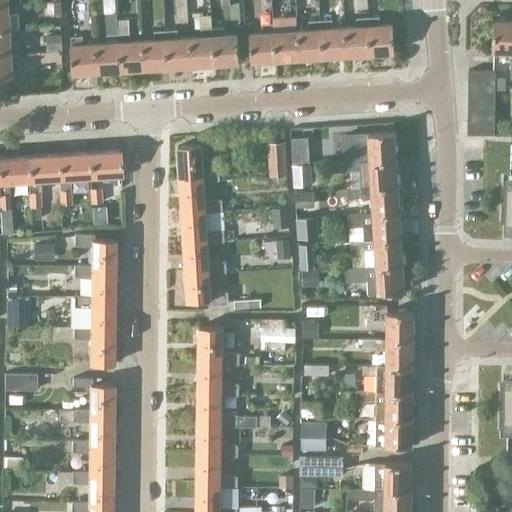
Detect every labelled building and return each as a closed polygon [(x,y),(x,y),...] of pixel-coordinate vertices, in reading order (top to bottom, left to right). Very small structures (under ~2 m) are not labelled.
[(0,28),(9,28),(8,16),(16,15),(15,4),(0,4),(0,28)] [(42,5),(42,18),(57,18),(56,4),(42,5)] [(211,26),(210,21),(210,14),(198,15),(200,35),(189,36),(190,64),(214,62),(212,26),(211,26)] [(367,16),(370,52),(394,50),(392,22),(379,23),(378,15),(367,16)] [(346,54),(370,52),(367,16),(356,17),(356,25),(344,25),(346,54)] [(346,54),(344,25),(331,26),(331,18),(320,19),(322,55),(346,54)] [(511,78),(511,18),(495,18),(494,49),(511,50),(510,78),(511,78)] [(298,57),(322,55),(320,19),(309,20),(309,28),(297,28),(298,57)] [(251,60),(275,58),(273,22),(257,23),(258,31),(249,32),(251,60)] [(284,22),(273,22),(275,58),(298,57),(297,28),(284,29),(284,22)] [(237,33),(227,33),(224,33),(223,26),(212,26),(214,62),(238,61),(237,33)] [(0,52),(18,51),(17,40),(10,41),(9,28),(0,28),(0,52)] [(143,67),(167,65),(165,29),(153,30),(154,38),(141,39),(143,67)] [(190,64),(189,36),(176,36),(176,29),(165,29),(167,65),(190,64)] [(143,67),(141,39),(129,40),(129,32),(117,33),(120,69),(143,67)] [(96,70),(120,69),(117,33),(106,33),(107,41),(94,42),(96,70)] [(96,70),(94,42),(82,43),(81,35),(70,36),(71,44),(70,44),(72,72),(96,70)] [(19,63),(19,62),(18,51),(0,52),(0,76),(12,75),(11,63),(19,63)] [(468,82),(494,82),(495,69),(468,69),(468,82)] [(494,94),(494,82),(468,82),(468,94),(494,94)] [(494,107),(494,94),(468,94),(468,106),(494,107)] [(494,119),(494,107),(468,106),(467,119),(494,119)] [(494,133),(494,119),(467,119),(467,132),(494,133)] [(393,130),(342,134),(344,160),(369,158),(395,157),(393,130)] [(270,175),(285,174),(286,174),(284,142),(268,143),(270,175)] [(202,174),(203,179),(219,178),(218,168),(202,167),(201,143),(178,144),(180,176),(202,174)] [(87,150),(89,175),(98,174),(120,173),(118,148),(87,150)] [(68,176),(89,175),(87,150),(57,152),(58,177),(58,189),(59,189),(60,203),(70,202),(69,189),(68,176)] [(39,178),(58,177),(57,152),(26,154),(27,179),(29,205),(39,205),(38,192),(40,192),(39,178)] [(0,207),(9,207),(8,192),(7,180),(27,179),(26,154),(0,155),(0,207)] [(399,168),(396,167),(395,157),(369,158),(344,160),(330,161),(331,171),(359,169),(360,185),(400,183),(399,168)] [(204,198),(203,179),(202,174),(180,176),(182,206),(205,205),(205,210),(221,209),(220,199),(204,198)] [(506,227),(506,229),(511,228),(511,178),(508,179),(508,181),(503,181),(502,219),(507,219),(507,227),(506,227)] [(372,211),(399,210),(402,210),(400,183),(360,185),(347,186),(347,196),(361,195),(361,197),(371,196),(372,211)] [(103,201),(102,186),(90,187),(91,201),(103,201)] [(287,193),(258,194),(258,205),(288,204),(287,193)] [(206,229),(205,210),(205,205),(182,206),(184,237),(206,235),(207,240),(223,239),(222,229),(206,229)] [(363,238),(400,236),(399,210),(372,211),(347,213),(348,225),(362,224),(363,238)] [(319,236),(317,215),(295,217),(297,238),(319,236)] [(93,237),(93,234),(93,233),(91,233),(75,233),(75,242),(91,244),(90,263),(90,269),(113,269),(114,237),(93,237)] [(208,259),(207,240),(206,235),(184,237),(186,267),(208,266),(209,271),(233,269),(232,260),(208,259)] [(376,264),(402,263),(400,236),(363,238),(350,239),(351,249),(364,248),(364,251),(375,250),(376,264)] [(90,269),(90,263),(74,263),(74,273),(90,275),(90,294),(90,299),(113,300),(113,269),(90,269)] [(378,292),(378,291),(404,290),(402,263),(376,264),(366,265),(352,265),(352,266),(344,267),(345,280),(367,280),(368,292),(378,292)] [(210,290),(209,271),(208,266),(186,267),(188,299),(209,298),(210,302),(227,301),(226,291),(210,290)] [(90,299),(90,294),(74,294),(74,305),(90,306),(90,325),(90,330),(112,330),(113,300),(90,299)] [(27,325),(28,296),(6,296),(6,325),(27,325)] [(233,308),(245,308),(261,307),(260,298),(233,300),(233,308)] [(412,338),(413,310),(386,310),(386,337),(412,338)] [(342,311),(342,334),(352,334),(352,311),(342,311)] [(90,330),(90,325),(74,325),(73,335),(89,337),(89,361),(112,362),(112,330),(90,330)] [(221,356),(221,363),(237,363),(237,352),(221,350),(221,326),(199,325),(198,356),(221,356)] [(295,327),(262,327),(261,340),(294,340),(295,327)] [(362,347),(373,347),(376,347),(376,337),(362,337),(362,347)] [(412,364),(412,338),(386,337),(386,363),(412,364)] [(221,381),(221,363),(221,356),(198,356),(198,386),(221,387),(221,393),(237,393),(237,383),(221,381)] [(328,374),(328,364),(303,363),(303,374),(328,374)] [(412,390),(412,364),(386,363),(386,364),(376,364),(376,363),(362,363),(361,373),(375,373),(375,390),(386,390),(412,390)] [(35,389),(35,374),(35,373),(3,372),(3,388),(35,389)] [(89,413),(111,413),(112,382),(91,382),(91,377),(89,377),(73,377),(73,387),(89,388),(89,408),(89,413)] [(511,427),(511,377),(505,377),(505,379),(506,379),(506,387),(500,387),(500,425),(505,425),(505,427),(511,427)] [(220,412),(221,393),(221,387),(198,386),(198,417),(220,418),(220,424),(237,425),(255,425),(255,415),(237,414),(220,412)] [(412,417),(412,390),(386,390),(375,390),(361,389),(361,391),(355,390),(355,400),(375,400),(374,416),(385,417),(412,417)] [(300,414),(321,415),(321,398),(300,398),(300,414)] [(88,444),(111,444),(111,413),(89,413),(89,408),(72,408),(72,409),(57,409),(57,419),(72,419),(72,418),(88,420),(88,439),(88,444)] [(374,416),(375,444),(411,444),(412,417),(385,417),(374,416)] [(220,443),(220,424),(220,418),(198,417),(197,448),(220,449),(220,454),(236,454),(236,445),(220,443)] [(301,420),(301,447),(325,447),(325,421),(301,420)] [(111,444),(88,444),(88,439),(72,439),(72,449),(88,451),(88,470),(88,475),(110,475),(111,444)] [(220,473),(220,454),(220,449),(197,448),(197,479),(219,479),(220,486),(236,486),(236,475),(220,473)] [(286,469),(285,453),(272,454),(272,469),(286,469)] [(342,473),(343,456),(343,455),(300,454),(300,472),(342,473)] [(385,488),(411,489),(411,462),(385,461),(374,462),(373,488),(375,488),(385,488)] [(88,475),(88,470),(72,470),(72,472),(56,471),(56,481),(81,482),(88,483),(88,500),(87,505),(110,506),(110,475),(88,475)] [(270,491),(286,491),(286,478),(271,478),(270,491)] [(219,504),(220,486),(219,479),(197,479),(197,510),(219,510),(219,511),(235,511),(236,506),(219,504)] [(373,511),(410,511),(411,489),(385,488),(375,488),(373,488),(360,487),(360,488),(346,488),(346,498),(360,498),(360,497),(373,497),(373,511)] [(87,505),(88,500),(71,500),(71,510),(87,511),(109,511),(110,506),(87,505)]
